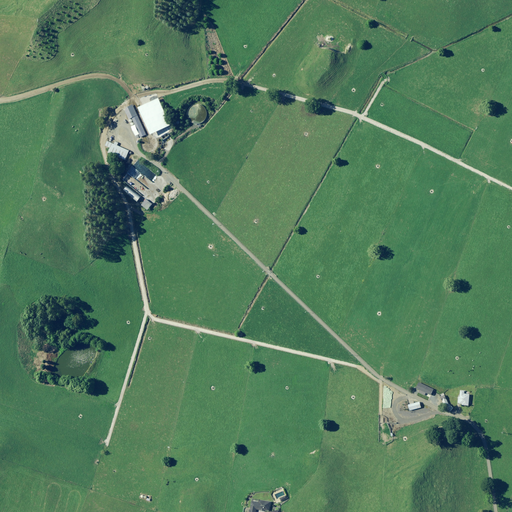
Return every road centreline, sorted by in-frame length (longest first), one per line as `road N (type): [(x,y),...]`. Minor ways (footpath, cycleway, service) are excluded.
road 1 (track): [(364,368),(150,314),(126,205),(101,145),(111,116),(132,96),(226,80),(355,115),(511,188)]
road 2 (track): [(364,368),(474,426),(494,511)]
